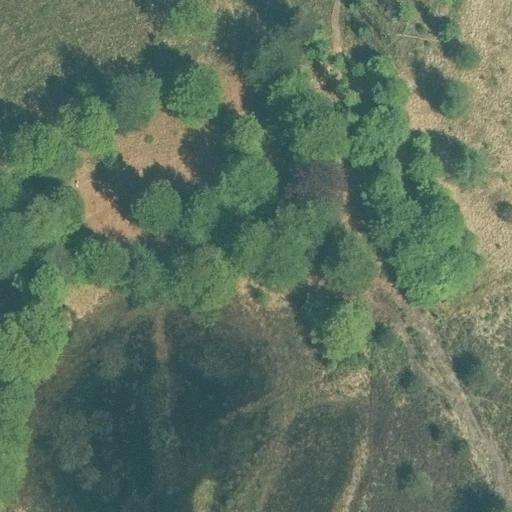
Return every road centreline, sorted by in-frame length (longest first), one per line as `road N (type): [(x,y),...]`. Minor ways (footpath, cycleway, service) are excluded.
road 1 (track): [(413,316),(261,16),(264,0)]
road 2 (track): [(453,396),(511,511)]
